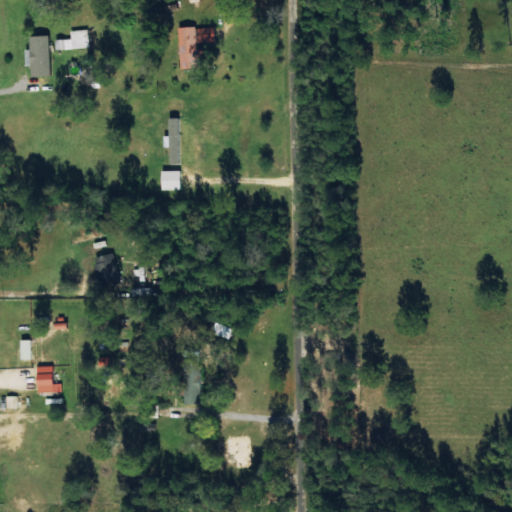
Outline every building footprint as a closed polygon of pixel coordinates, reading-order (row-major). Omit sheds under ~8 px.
[(176,27),(178,67),(197,66),(195,26),(176,27)] [(212,42),(211,27),(195,28),(195,43),(212,42)] [(69,30),(70,39),(58,40),(58,49),(88,47),(87,29),(69,30)] [(49,75),(48,35),(29,35),(30,75),(49,75)] [(94,256),(99,285),(118,283),(114,253),(94,256)] [(30,339),(19,339),(20,359),(31,359),(30,339)] [(200,404),(200,361),(184,361),(183,403),(200,404)] [(61,390),(60,382),(53,383),(50,365),(35,367),(38,393),(61,390)] [(6,408),(17,407),(16,395),(5,395),(6,408)] [(249,435),(222,436),(222,468),(249,467),(249,435)]
